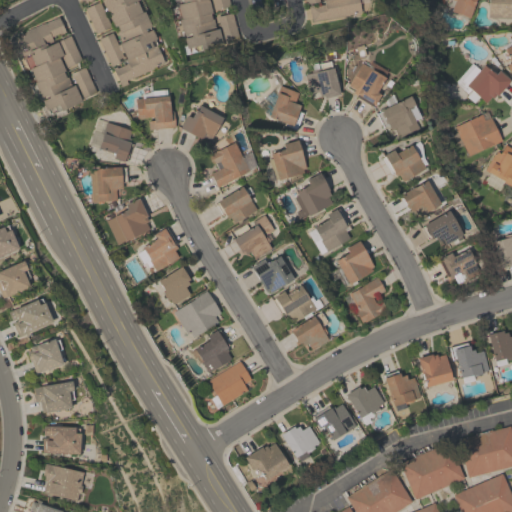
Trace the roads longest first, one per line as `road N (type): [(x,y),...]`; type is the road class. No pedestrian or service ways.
road 1 (residential): [(198,448),(348,353),(511,294)]
road 2 (residential): [(167,172),(292,388)]
road 3 (secondary): [(34,173),(157,382)]
road 4 (residential): [(336,135),(429,318)]
